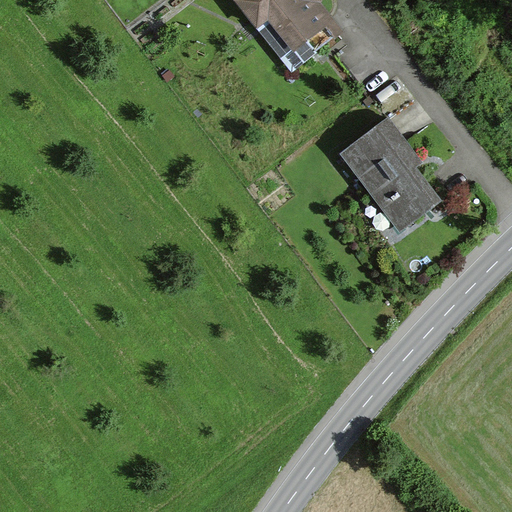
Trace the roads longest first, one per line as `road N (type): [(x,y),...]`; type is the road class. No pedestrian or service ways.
road 1 (tertiary): [(511,249),(417,345),(282,511)]
road 2 (residential): [(511,206),(348,0)]
